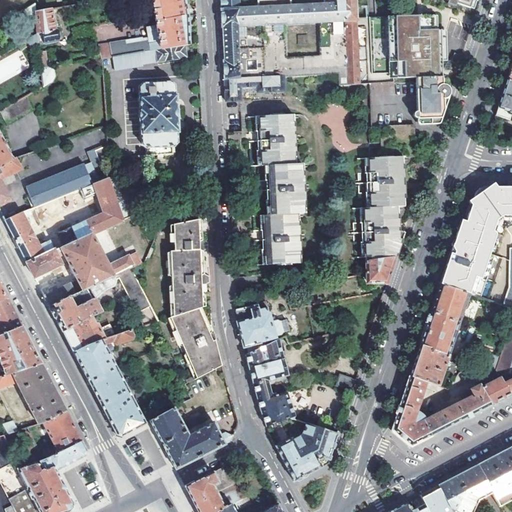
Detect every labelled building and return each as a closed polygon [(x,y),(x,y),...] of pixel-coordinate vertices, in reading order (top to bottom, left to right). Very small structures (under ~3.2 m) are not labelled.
[(151,0),(156,22),(188,16),(184,0),(151,0)] [(220,0),(221,10),(236,10),(235,0),(220,0)] [(319,7),(286,8),(253,9),(236,10),(221,10),(224,80),(284,77),(338,74),(338,85),(368,84),(372,84),(368,18),(354,18),(353,0),(335,0),(336,6),(319,7)] [(253,0),(253,9),(286,8),(286,0),(253,0)] [(431,0),(431,2),(446,7),(444,10),(453,13),(454,10),(468,14),(472,0),(477,2),(477,0),(431,0)] [(30,15),(35,14),(35,13),(34,5),(27,9),(30,15)] [(35,14),(37,35),(42,34),(44,45),(58,42),(55,31),(54,31),(50,10),(35,13),(35,14)] [(161,50),(184,46),(189,46),(188,16),(156,22),(161,50)] [(432,16),(386,18),(389,84),(391,84),(392,79),(442,77),(440,31),(433,31),(434,31),(436,28),(436,18),(435,17),(432,16)] [(386,18),(368,18),(372,84),(389,84),(386,18)] [(37,35),(26,41),(30,47),(32,47),(38,44),(37,35)] [(99,47),(101,60),(112,58),(150,52),(148,39),(99,47)] [(141,64),(186,58),(184,46),(161,50),(150,52),(112,58),(114,70),(141,66),(141,64)] [(39,54),(40,70),(50,68),(49,63),(46,63),(45,53),(39,54)] [(449,71),(457,73),(462,56),(454,54),(449,71)] [(53,68),(67,65),(66,60),(49,63),(50,68),(53,68)] [(50,68),(40,70),(41,88),(50,84),(54,78),(53,68),(50,68)] [(284,92),(284,77),(224,80),(225,101),(225,102),(241,101),(240,93),(257,92),(258,93),(284,92)] [(447,87),(443,85),(442,77),(392,79),(391,84),(389,84),(372,84),(368,84),(370,127),(380,127),(413,125),(417,125),(417,119),(437,118),(443,115),(447,104),(445,102),(445,100),(449,95),(449,91),(447,87)] [(511,82),(506,80),(494,116),(509,120),(511,115),(511,82)] [(147,149),(148,156),(173,155),(173,147),(175,147),(178,143),(177,133),(178,133),(177,95),(175,95),(175,85),(171,82),(141,83),(138,87),(140,110),(138,110),(139,122),(140,122),(140,144),(145,149),(147,149)] [(34,110),(27,96),(0,111),(0,112),(7,125),(34,110)] [(270,116),(258,116),(260,165),(260,166),(267,166),(269,212),(262,213),(262,214),(264,264),(277,263),(277,265),(291,264),(291,262),(303,262),(301,212),(307,211),(304,163),(298,163),(296,114),(285,115),(284,112),(270,113),(270,116)] [(437,118),(417,119),(417,125),(440,124),(443,115),(437,118)] [(245,116),(247,165),(260,165),(258,116),(245,116)] [(364,258),(365,261),(365,283),(387,284),(396,257),(404,233),(404,232),(399,231),(398,214),(393,214),(393,206),(399,206),(399,198),(404,198),(402,167),(397,167),(397,157),(415,156),(413,125),(380,127),(380,143),(381,151),(381,157),(369,157),(369,159),(366,159),(368,207),(362,208),(364,258)] [(370,127),(367,127),(368,144),(380,143),(380,127),(370,127)] [(0,167),(13,160),(0,134),(0,167)] [(381,157),(381,151),(373,147),(368,146),(369,157),(381,157)] [(107,148),(94,147),(93,163),(107,171),(107,148)] [(13,160),(0,167),(0,206),(11,201),(1,181),(22,169),(16,158),(13,160)] [(356,208),(362,208),(368,207),(366,159),(354,160),(356,208)] [(26,189),(34,207),(93,184),(100,182),(93,168),(86,170),(84,165),(26,189)] [(256,214),(262,213),(269,212),(267,166),(260,166),(254,166),(256,214)] [(90,234),(91,236),(121,222),(107,179),(100,182),(93,184),(103,213),(59,235),(64,247),(90,234)] [(439,284),(468,294),(479,298),(492,257),(488,255),(489,252),(492,240),(499,221),(511,221),(511,187),(496,188),(493,184),(486,189),(476,196),(468,202),(470,204),(465,221),(460,220),(453,242),(454,243),(453,247),(454,250),(453,254),(450,253),(439,284)] [(474,194),(476,196),(486,189),(484,187),(474,194)] [(352,259),(364,258),(362,208),(349,210),(352,259)] [(10,218),(4,221),(27,265),(54,252),(51,247),(48,248),(29,210),(17,214),(16,215),(10,218)] [(252,264),(264,264),(262,214),(250,215),(252,264)] [(150,307),(158,323),(198,309),(203,307),(202,282),(205,284),(209,282),(209,275),(204,273),(201,275),(199,248),(203,250),(208,248),(207,240),(202,239),(199,242),(197,220),(156,229),(153,236),(154,241),(143,263),(140,264),(133,268),(130,269),(150,307)] [(54,252),(27,265),(34,278),(61,265),(58,258),(63,255),(83,291),(130,269),(133,268),(128,257),(107,267),(91,236),(90,234),(64,247),(54,252)] [(511,247),(509,248),(508,287),(500,305),(511,308),(511,247)] [(136,253),(128,257),(133,268),(140,264),(136,253)] [(73,296),(49,308),(62,332),(90,317),(101,313),(95,300),(104,291),(114,286),(116,282),(115,280),(118,279),(130,301),(137,314),(150,307),(130,269),(83,291),(73,296)] [(439,284),(429,313),(459,323),(468,294),(439,284)] [(49,308),(73,296),(69,285),(44,297),(49,308)] [(0,335),(22,328),(14,314),(7,300),(0,302),(0,335)] [(237,323),(245,354),(267,343),(267,340),(274,337),(274,336),(281,335),(282,332),(288,331),(286,320),(280,321),(277,320),(270,321),(266,302),(235,310),(239,322),(237,323)] [(183,384),(221,365),(214,340),(215,340),(214,333),(209,334),(198,309),(158,323),(184,383),(183,383),(183,384)] [(419,345),(447,355),(459,323),(429,313),(419,345)] [(90,317),(62,332),(64,336),(73,354),(104,339),(97,324),(94,324),(90,317)] [(511,320),(506,338),(499,356),(494,370),(499,379),(503,385),(511,379),(511,320)] [(110,323),(102,327),(106,336),(114,332),(110,323)] [(39,360),(22,328),(0,335),(0,362),(2,367),(3,372),(5,376),(41,364),(39,360)] [(104,339),(73,354),(86,379),(89,383),(116,369),(103,345),(112,341),(113,343),(117,345),(132,340),(133,337),(130,330),(104,339)] [(245,354),(253,383),(267,379),(267,380),(288,374),(278,339),(267,343),(245,354)] [(419,345),(409,376),(424,381),(437,386),(447,355),(419,345)] [(484,352),(480,366),(494,370),(499,356),(484,352)] [(485,387),(473,363),(467,361),(480,386),(481,389),(485,387)] [(511,395),(511,379),(503,385),(499,379),(488,386),(477,365),(473,363),(485,387),(481,389),(490,407),(511,395)] [(0,387),(16,383),(38,426),(43,424),(66,411),(53,387),(41,364),(5,376),(0,377),(0,387)] [(122,437),(144,425),(116,369),(89,383),(101,408),(115,435),(122,437)] [(335,385),(351,391),(355,380),(339,374),(335,385)] [(424,381),(409,376),(390,430),(411,447),(423,440),(431,436),(424,422),(426,421),(419,414),(414,411),(424,381)] [(253,383),(266,428),(280,421),(289,417),(294,419),(294,416),(287,393),(286,391),(271,395),(267,380),(267,379),(253,383)] [(465,401),(426,421),(424,422),(431,436),(490,407),(481,389),(480,386),(462,395),(465,401)] [(229,443),(232,437),(224,433),(220,435),(213,422),(188,435),(173,408),(148,422),(149,423),(162,447),(175,470),(229,443)] [(39,453),(29,457),(33,464),(38,461),(59,453),(82,442),(75,428),(66,411),(43,424),(55,447),(39,453)] [(7,436),(17,433),(19,432),(13,421),(2,425),(7,436)] [(280,421),(266,428),(268,434),(293,482),(327,463),(337,434),(306,423),(302,437),(295,440),(291,438),(289,439),(280,421)] [(29,457),(39,453),(28,429),(19,432),(17,433),(29,457)] [(0,468),(1,470),(15,464),(4,437),(0,438),(0,468)] [(86,451),(82,442),(59,453),(38,461),(44,472),(54,467),(56,471),(60,469),(85,456),(86,451)] [(511,447),(446,482),(438,486),(449,506),(451,508),(460,511),(471,511),(477,500),(492,492),(499,506),(511,499),(511,447)] [(64,487),(56,471),(54,467),(44,472),(38,461),(33,464),(17,470),(28,491),(8,499),(12,506),(15,511),(69,511),(71,511),(72,510),(72,509),(73,508),(73,506),(73,505),(73,503),(64,487)] [(229,465),(184,488),(193,505),(197,511),(220,511),(231,506),(234,504),(247,497),(229,465)] [(420,496),(425,507),(428,511),(451,511),(450,509),(451,508),(449,506),(438,486),(420,496)] [(247,497),(234,504),(238,510),(250,503),(247,497)] [(418,511),(412,500),(389,511),(418,511)] [(234,511),(231,506),(220,511),(281,511),(277,503),(260,511),(234,511)]
